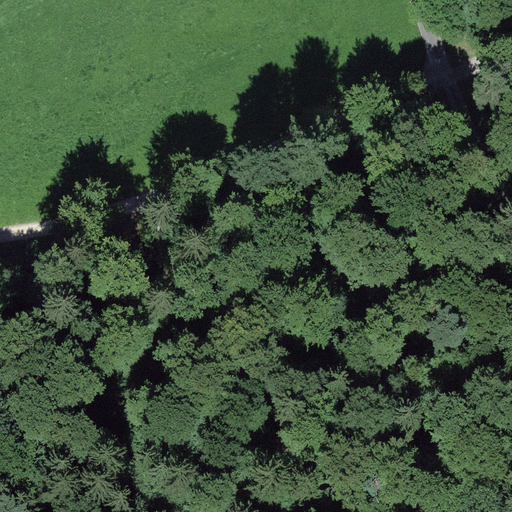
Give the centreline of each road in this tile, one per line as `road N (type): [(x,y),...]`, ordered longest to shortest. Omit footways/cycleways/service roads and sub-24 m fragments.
road 1 (track): [(511,50),(68,228),(0,238)]
road 2 (track): [(417,0),(439,74),(511,198)]
